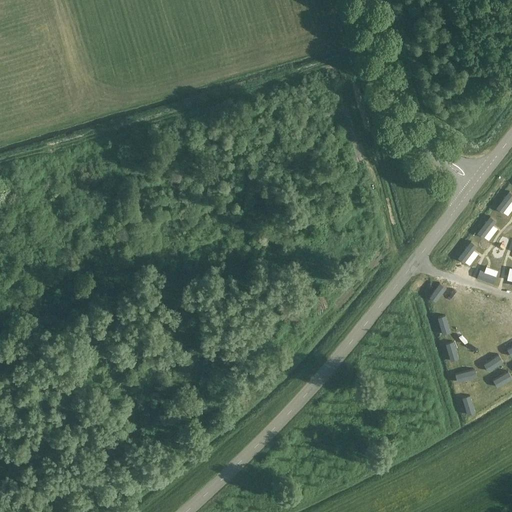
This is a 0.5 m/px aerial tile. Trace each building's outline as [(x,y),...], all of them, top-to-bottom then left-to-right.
[(511,201),(511,193),(509,191),(495,208),(502,214),(511,201)] [(497,221),(490,216),(477,233),(484,237),(497,221)] [(478,246),(471,241),(458,258),(465,263),(478,246)] [(480,269),(477,277),(493,284),(497,276),(480,269)] [(511,335),(499,340),(501,348),(511,344),(511,335)]
